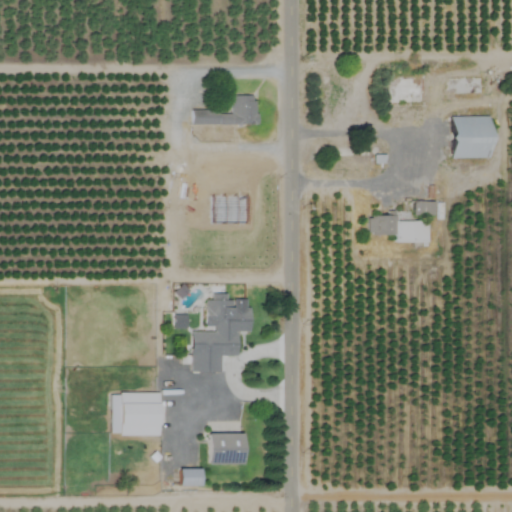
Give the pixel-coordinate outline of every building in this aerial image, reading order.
[(187,111),(187,124),(252,125),(252,96),(228,96),(228,112),(187,111)] [(483,158),(483,117),(444,117),(444,159),(483,158)] [(431,201),(410,201),(410,216),(431,216),(431,201)] [(390,234),(390,242),(423,242),(423,221),(390,221),(390,215),(362,215),(363,234),(390,234)] [(216,372),(216,356),(233,356),(233,331),(245,331),(245,307),(225,307),(225,296),(201,296),(201,331),(186,331),(186,372),(216,372)] [(205,411),(205,384),(181,384),(181,411),(205,411)] [(202,434),(202,465),(236,465),(236,434),(202,434)] [(195,486),(195,470),(173,470),(173,486),(195,486)]
